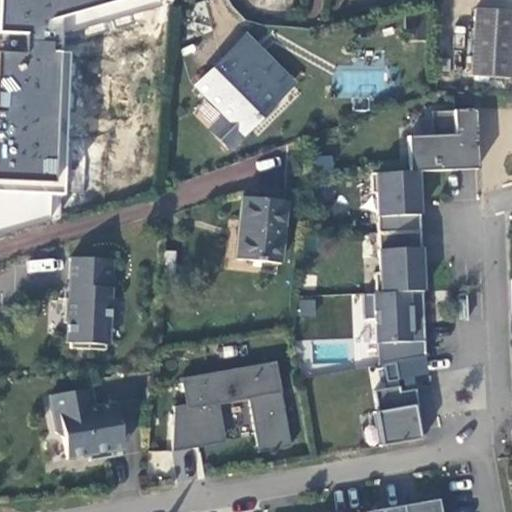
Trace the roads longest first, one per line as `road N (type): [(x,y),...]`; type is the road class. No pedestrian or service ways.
road 1 (residential): [(130,511),(467,450),(499,413)]
road 2 (residential): [(499,413),(493,202),(511,197)]
